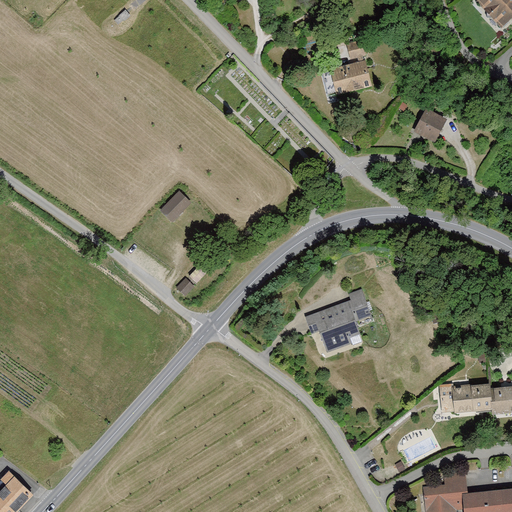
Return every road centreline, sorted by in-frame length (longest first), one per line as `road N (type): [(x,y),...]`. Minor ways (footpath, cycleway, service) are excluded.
road 1 (residential): [(0,171),(209,330)]
road 2 (tertiary): [(209,330),(43,511)]
road 3 (residential): [(209,330),(306,400),(372,500)]
road 4 (residential): [(188,0),(345,165)]
road 5 (residential): [(511,205),(481,201),(388,158),(345,165)]
road 6 (residential): [(372,500),(455,457),(511,450)]
road 7 (tertiary): [(305,237),(209,330)]
